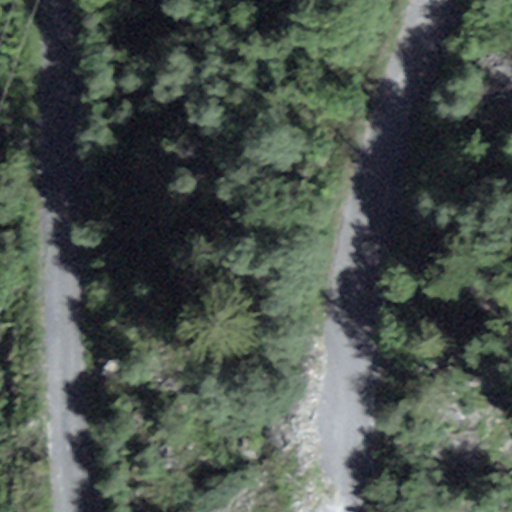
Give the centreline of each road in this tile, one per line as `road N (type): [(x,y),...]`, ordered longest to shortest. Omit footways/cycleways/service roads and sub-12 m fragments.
road 1 (unclassified): [(332,511),(337,278),(398,65),(425,0)]
road 2 (unclassified): [(70,0),(62,381),(71,511)]
